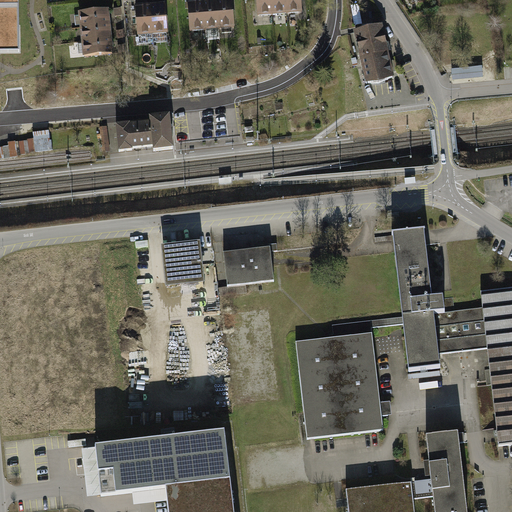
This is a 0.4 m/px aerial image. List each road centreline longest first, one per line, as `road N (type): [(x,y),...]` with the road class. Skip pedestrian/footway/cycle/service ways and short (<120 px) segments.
road 1 (unclassified): [(0,242),(449,191)]
road 2 (unclassified): [(0,120),(234,95)]
road 3 (unclassified): [(332,0),(327,37),(311,59),(234,95)]
